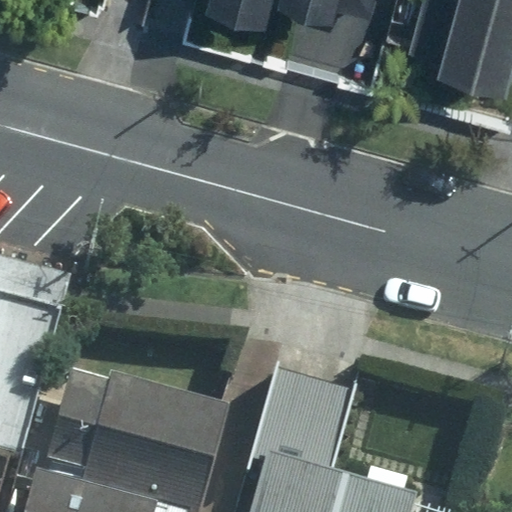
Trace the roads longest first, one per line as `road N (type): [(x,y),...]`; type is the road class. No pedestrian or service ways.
road 1 (tertiary): [(0,127),(511,268)]
road 2 (unknown): [(110,158),(148,0)]
